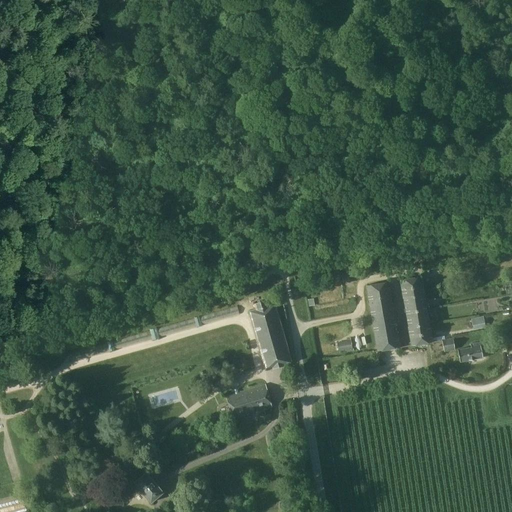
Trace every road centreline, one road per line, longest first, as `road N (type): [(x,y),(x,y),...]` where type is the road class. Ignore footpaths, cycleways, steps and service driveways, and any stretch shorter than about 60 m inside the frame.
road 1 (track): [(511,229),(284,268),(0,347)]
road 2 (track): [(286,283),(279,253),(350,189),(511,124)]
road 3 (track): [(279,253),(266,193),(195,96),(164,0)]
road 4 (unclassified): [(323,511),(286,283)]
road 5 (track): [(511,373),(474,389),(427,373),(304,393)]
road 6 (track): [(294,327),(356,312),(361,283),(393,276),(389,250)]
